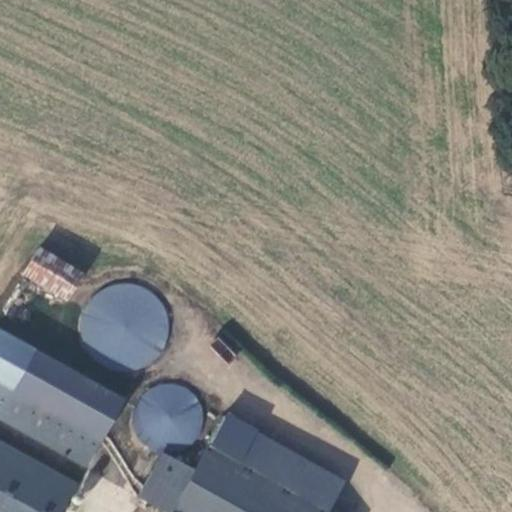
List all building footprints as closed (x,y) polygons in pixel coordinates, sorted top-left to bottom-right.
[(67,297),(83,271),(41,245),(26,271),(67,297)] [(74,336),(142,373),(176,312),(107,275),(74,336)] [(0,326),(0,376),(4,379),(102,435),(124,396),(0,326)] [(102,435),(4,379),(0,376),(0,511),(57,511),(74,484),(0,441),(0,410),(87,460),(102,435)] [(240,459),(258,428),(228,411),(211,442),(240,459)] [(258,428),(240,459),(327,510),(345,479),(258,428)] [(240,459),(211,442),(196,466),(163,446),(139,487),(181,511),(325,511),(327,510),(240,459)]
